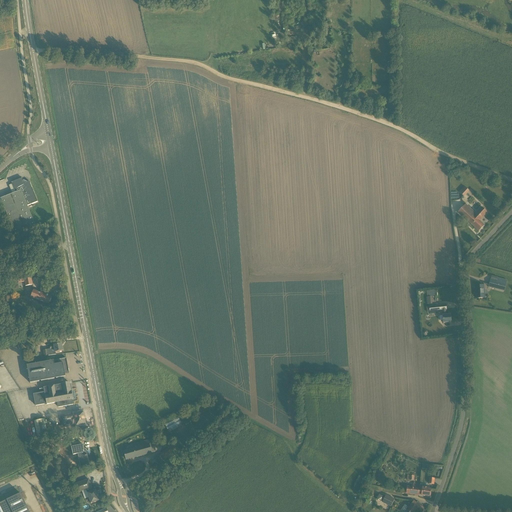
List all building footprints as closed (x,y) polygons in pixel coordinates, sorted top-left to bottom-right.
[(15,234),(31,228),(36,226),(27,206),(38,202),(29,181),(27,182),(23,180),(22,178),(12,183),(16,193),(1,199),(15,234)] [(463,197),(469,191),(464,186),(458,191),(463,197)] [(476,213),(466,204),(458,212),(479,232),(484,226),(479,221),(487,212),(481,207),(476,213)] [(15,284),(25,282),(26,286),(33,285),(31,278),(27,279),(27,275),(14,278),(15,284)] [(507,280),(496,277),(491,276),(491,279),(490,279),(488,287),(504,291),(507,280)] [(485,291),(484,290),(484,286),(475,286),(476,299),(484,298),(484,297),(486,297),(487,296),(488,294),(487,293),(487,292),(485,291)] [(40,301),(44,303),(45,302),(49,304),(52,297),(46,295),(45,295),(34,291),(31,297),(40,301)] [(446,305),(437,306),(426,307),(427,312),(430,312),(430,314),(438,314),(437,311),(442,310),(443,316),(442,316),(443,316),(439,316),(440,321),(443,320),(443,323),(451,322),(450,314),(446,315),(446,310),(446,305)] [(43,350),(44,356),(56,355),(56,352),(63,351),(62,344),(50,346),(51,349),(43,350)] [(34,349),(22,351),(23,357),(23,358),(35,356),(34,349)] [(69,372),(66,358),(27,366),(30,383),(39,382),(39,381),(41,380),(41,381),(54,379),(54,378),(56,378),(66,377),(65,373),(69,372)] [(47,404),(58,402),(59,407),(73,405),(72,400),(73,400),(70,383),(62,384),(62,385),(55,386),(54,386),(49,387),(44,388),(45,394),(43,394),(43,393),(34,395),(36,406),(47,404)] [(62,417),(63,421),(64,425),(59,426),(58,423),(51,424),(53,434),(60,433),(60,429),(77,426),(85,424),(83,413),(74,415),(62,417)] [(34,421),(37,438),(48,436),(45,419),(34,421)] [(154,427),(148,430),(151,435),(157,432),(154,427)] [(124,452),(126,460),(156,452),(152,439),(136,444),(136,443),(131,445),(132,449),(124,452)] [(85,452),(83,445),(71,447),(73,455),(78,454),(80,466),(89,464),(87,456),(88,456),(87,455),(85,456),(84,453),(85,452)] [(167,457),(172,453),(168,448),(155,457),(160,464),(167,458),(167,457)] [(98,497),(98,496),(97,495),(97,494),(96,490),(92,492),(91,488),(88,479),(75,484),(78,493),(86,490),(87,493),(91,504),(99,501),(98,497)] [(402,493),(418,495),(419,484),(413,483),(412,487),(403,486),(402,493)] [(419,484),(418,495),(430,497),(431,489),(427,489),(427,488),(422,487),(423,485),(419,484)] [(0,503),(0,511),(29,511),(21,494),(0,503)] [(382,502),(387,504),(391,506),(394,500),(386,495),(385,497),(379,495),(376,502),(382,504),(382,502)] [(414,501),(409,508),(405,505),(400,511),(401,511),(414,511),(416,509),(420,511),(421,511),(424,508),(422,507),(423,506),(417,502),(417,503),(414,501)]
